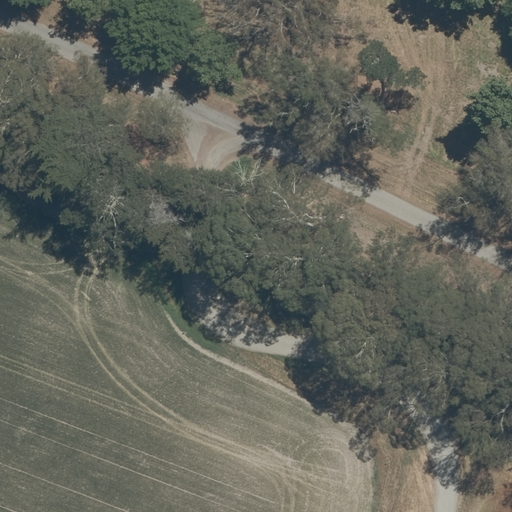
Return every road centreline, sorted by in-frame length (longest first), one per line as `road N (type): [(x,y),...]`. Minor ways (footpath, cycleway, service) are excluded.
road 1 (residential): [(511,250),(0,16)]
road 2 (unknown): [(181,99),(191,233),(216,298),(403,393),(440,467),(438,511)]
